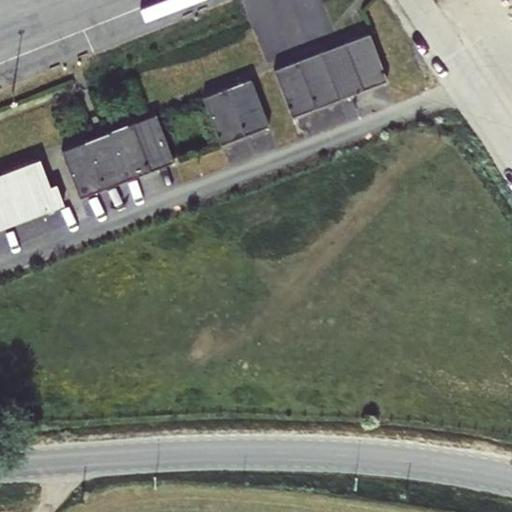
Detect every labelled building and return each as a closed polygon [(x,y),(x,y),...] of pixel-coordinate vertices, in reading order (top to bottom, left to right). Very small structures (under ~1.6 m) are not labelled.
[(368,32),(320,48),(338,97),(386,79),(368,32)] [(320,48),(295,58),(314,107),(338,97),(320,48)] [(295,58),(271,67),(290,116),(314,107),(295,58)] [(225,85),(244,133),(268,124),(249,76),(225,85)] [(200,94),(219,143),(244,133),(225,85),(200,94)] [(154,112),(130,122),(148,170),(173,161),(154,112)] [(130,122),(106,130),(125,179),(148,170),(130,122)] [(106,130),(59,148),(78,197),(125,179),(106,130)] [(37,156),(20,163),(38,212),(62,203),(54,181),(48,184),(37,156)] [(20,163),(0,171),(0,219),(2,225),(38,212),(20,163)]
